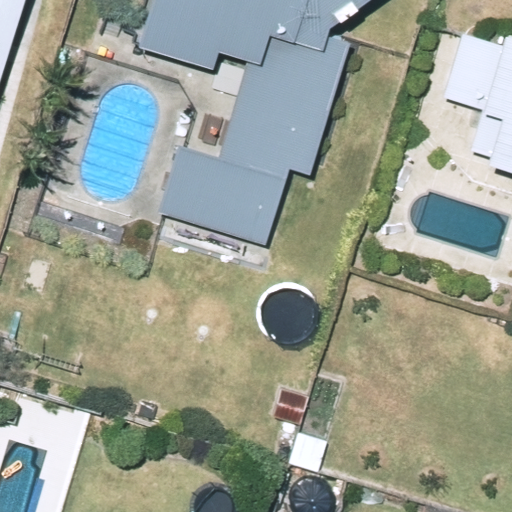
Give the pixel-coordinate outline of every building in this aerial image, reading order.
[(0,0),(0,62),(17,0),(0,0)] [(146,0),(138,28),(212,49),(216,33),(249,43),(226,125),(204,119),(197,139),(176,134),(157,204),(262,232),(284,154),(309,161),(346,25),(325,21),(327,7),(336,0),(146,0)] [(511,19),(504,17),(498,36),(464,25),(445,87),(482,98),(470,139),(511,152),(511,19)] [(309,390),(278,381),(270,409),(300,418),(309,390)] [(325,435),(296,427),(287,456),(316,465),(325,435)]
